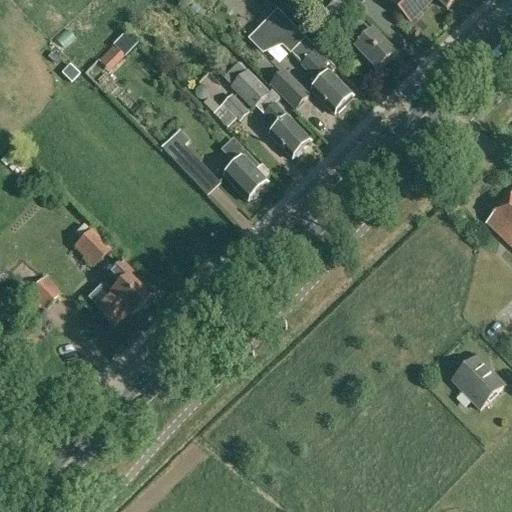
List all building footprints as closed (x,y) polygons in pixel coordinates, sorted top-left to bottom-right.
[(330,30),(353,7),(345,0),(327,0),(332,4),(318,19),(330,30)] [(387,0),(389,1),(388,1),(409,23),(432,0),(435,0),(446,12),(457,0),(387,0)] [(378,74),(395,57),(372,34),(372,35),(360,24),(352,32),(363,44),(355,51),(378,74)] [(113,47),(99,62),(110,73),(124,59),(137,47),(125,35),(113,47)] [(291,56),(302,68),(320,86),(312,94),(335,117),(353,98),(331,77),(336,72),(305,41),(291,56)] [(254,106),(262,98),(270,90),(240,61),(225,77),(254,106)] [(309,98),(285,74),(271,88),(295,113),(309,98)] [(249,116),(232,99),(223,108),(229,114),(220,123),(228,131),(237,122),(240,125),(249,116)] [(293,162),(311,144),(274,106),(263,117),(278,132),(270,139),(293,162)] [(248,204),(268,185),(245,161),(248,158),(235,143),(224,153),(238,167),(225,180),(248,204)] [(221,185),(202,166),(183,146),(170,159),(207,198),(221,185)] [(511,199),(487,226),(511,249),(511,199)] [(74,249),(93,269),(109,253),(90,233),(74,249)] [(113,329),(127,315),(130,318),(149,301),(128,280),(131,276),(121,265),(107,278),(117,288),(109,296),(111,299),(97,313),(113,329)] [(61,296),(44,280),(25,299),(42,315),(61,296)] [(480,412),(505,389),(478,360),(453,384),(480,412)]
